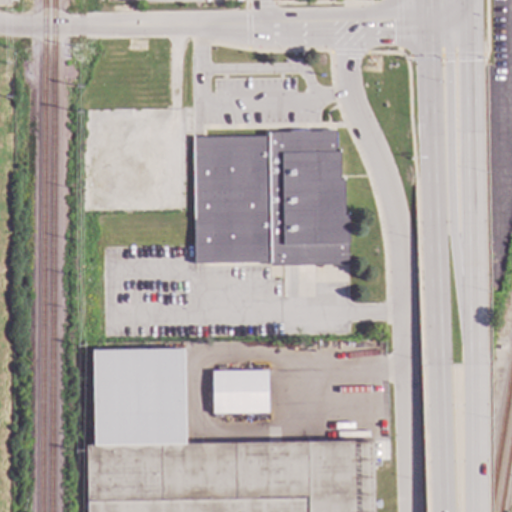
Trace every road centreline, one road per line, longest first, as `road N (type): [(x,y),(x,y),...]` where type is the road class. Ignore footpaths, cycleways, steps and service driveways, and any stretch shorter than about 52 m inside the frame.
road 1 (residential): [(348,93),(395,217),(407,511)]
road 2 (primary): [(475,365),(470,26)]
road 3 (primary): [(428,27),(438,365)]
road 4 (primary): [(475,355),(453,238),(447,49),(428,27)]
road 5 (residential): [(260,27),(89,26)]
road 6 (residential): [(428,27),(260,27)]
road 7 (primary): [(438,365),(442,511)]
road 8 (primary): [(477,511),(475,365)]
